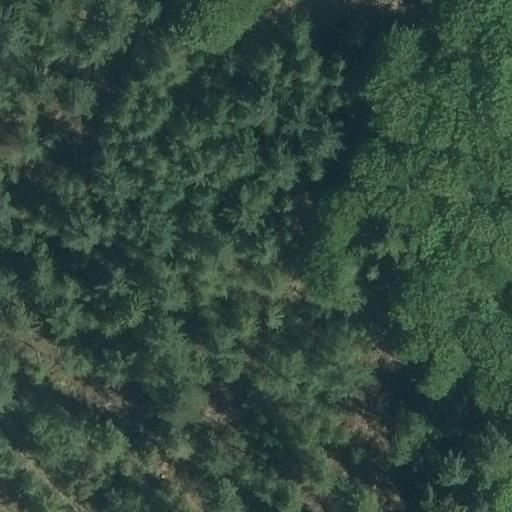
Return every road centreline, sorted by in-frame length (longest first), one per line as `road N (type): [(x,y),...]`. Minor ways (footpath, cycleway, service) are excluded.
road 1 (track): [(85,511),(0,423)]
road 2 (track): [(511,59),(404,0)]
